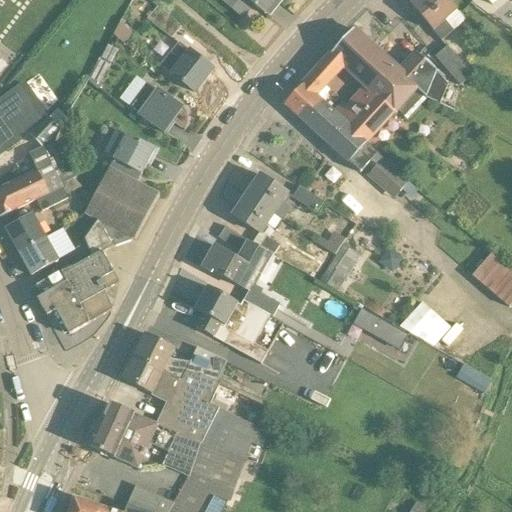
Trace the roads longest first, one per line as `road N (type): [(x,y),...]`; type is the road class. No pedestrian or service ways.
road 1 (secondary): [(68,437),(223,148),(347,0)]
road 2 (residential): [(68,437),(0,291)]
